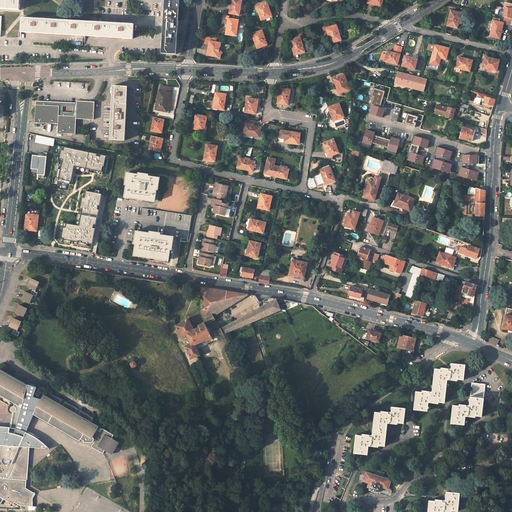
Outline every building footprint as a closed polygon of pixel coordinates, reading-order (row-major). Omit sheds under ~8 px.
[(20,0),(0,0),(0,9),(20,10),(20,0)] [(164,0),(162,53),(176,54),(177,43),(178,17),(179,0),(164,0)] [(241,0),(231,0),(230,13),(239,15),(241,0)] [(511,3),(506,2),(502,16),(504,17),(511,18),(511,3)] [(272,15),(268,3),(257,6),(262,19),(272,15)] [(457,27),(461,13),(450,10),(447,25),(457,27)] [(238,20),(229,18),(229,16),(223,14),(222,23),(228,24),(226,34),(236,36),(238,20)] [(134,23),(104,22),(22,17),(21,32),(31,33),(51,34),(73,35),(96,36),(119,37),(133,38),(134,23)] [(493,20),(490,36),(499,38),(503,22),(493,20)] [(341,39),(336,25),(322,29),(324,36),(329,34),(330,38),(331,42),(341,39)] [(252,33),(257,48),(267,45),(262,30),(252,33)] [(301,39),(300,34),(290,36),(291,39),(290,40),(295,54),(305,51),(301,39)] [(216,37),(210,36),(209,44),(207,54),(218,56),(221,43),(215,42),(216,37)] [(449,48),(429,43),(427,50),(434,51),(431,63),(438,65),(440,57),(446,59),(449,48)] [(397,64),(402,47),(396,45),(394,52),(388,50),(387,54),(385,59),(385,60),(397,64)] [(414,69),(416,59),(405,55),(402,65),(414,69)] [(472,60),(458,56),(455,67),(469,70),(472,60)] [(498,60),(484,56),(482,67),(496,70),(498,60)] [(427,78),(420,76),(398,70),(395,82),(423,90),(427,78)] [(343,75),(333,78),(339,93),(348,89),(343,75)] [(158,90),(154,108),(166,111),(170,93),(169,92),(170,86),(161,84),(159,90),(158,90)] [(121,86),(113,86),(111,140),(125,140),(127,86),(121,86)] [(290,90),(280,88),(277,103),(287,105),(290,90)] [(380,107),(382,99),(381,99),(382,96),(384,96),(385,91),(374,88),(371,96),(373,97),(371,105),(373,106),(371,114),(382,117),(383,113),(382,112),(383,108),(380,107)] [(216,92),(213,107),(224,109),(226,94),(216,92)] [(483,96),(484,93),(477,92),(475,104),(482,105),(482,104),(484,96),(483,96)] [(483,96),(484,96),(482,104),(493,106),(495,96),(484,93),(483,96)] [(257,99),(247,98),(245,111),(255,113),(257,99)] [(39,100),(36,100),(35,121),(58,122),(58,132),(76,133),(77,117),(94,118),(95,101),(83,100),(78,100),(77,102),(72,102),(61,101),(50,101),(39,100)] [(343,116),(339,103),(328,107),(333,120),(343,116)] [(454,110),(439,106),(437,115),(452,120),(455,121),(456,116),(458,116),(459,113),(454,112),(454,110)] [(404,124),(415,127),(416,123),(414,122),(415,120),(422,123),(424,115),(419,113),(418,116),(407,113),(404,124)] [(204,130),(206,116),(195,114),(193,128),(204,130)] [(154,117),(151,130),(161,132),(164,120),(154,117)] [(260,126),(245,124),(243,133),(259,136),(260,126)] [(471,141),(475,131),(463,127),(459,138),(471,141)] [(300,133),(286,130),(284,142),(298,144),(300,133)] [(396,152),(401,138),(398,137),(397,139),(391,137),(391,138),(390,140),(374,135),(375,133),(366,130),(362,142),(371,145),(372,143),(375,144),(384,147),(388,148),(387,150),(396,152)] [(55,138),(37,134),(35,144),(54,148),(55,138)] [(163,138),(153,135),(149,149),(160,151),(163,138)] [(408,160),(422,164),(424,157),(419,155),(417,154),(418,150),(419,150),(419,149),(419,148),(419,146),(421,147),(427,148),(429,140),(415,136),(413,144),(411,143),(409,152),(410,152),(408,160)] [(323,143),(328,156),(338,153),(333,139),(323,143)] [(204,159),(215,161),(217,146),(207,144),(204,159)] [(89,152),(62,147),(55,178),(73,182),(77,166),(85,168),(89,152)] [(432,168),(449,173),(452,164),(445,162),(438,160),(439,156),(446,158),(449,159),(452,151),(438,147),(436,155),(434,159),(432,168)] [(47,156),(33,155),(31,169),(38,169),(38,174),(45,175),(47,156)] [(471,163),(477,163),(477,155),(463,155),(462,163),(466,163),(470,163),(470,164),(471,164),(471,163)] [(240,157),(237,167),(253,170),(255,161),(240,157)] [(268,157),(264,174),(286,178),(288,169),(273,165),(274,158),(268,157)] [(390,172),(393,163),(384,160),(382,170),(390,172)] [(325,184),(335,180),(329,166),(319,170),(320,171),(312,174),(313,177),(316,185),(316,186),(318,185),(318,184),(324,182),(325,184)] [(459,176),(476,181),(478,172),(472,170),(468,169),(469,167),(466,166),(466,168),(463,167),(461,167),(459,176)] [(158,178),(128,173),(124,195),(129,196),(154,200),(158,178)] [(362,198),(373,201),(381,178),(375,177),(375,179),(370,177),(369,177),(368,177),(367,177),(367,178),(366,179),(365,190),(362,198)] [(229,185),(216,182),(214,194),(226,197),(229,185)] [(484,219),(485,191),(476,188),(475,218),(484,219)] [(60,240),(92,245),(102,193),(83,190),(77,223),(64,220),(60,240)] [(272,196),(262,193),(258,207),(269,209),(272,196)] [(414,199),(398,194),(396,201),(394,200),(391,207),(401,206),(403,208),(410,211),(414,199)] [(222,200),(213,198),(211,204),(215,205),(213,211),(225,214),(228,203),(226,203),(222,202),(222,200)] [(136,219),(139,219),(133,254),(150,256),(168,259),(172,236),(180,238),(180,241),(187,242),(191,216),(141,208),(140,215),(137,215),(136,219)] [(38,211),(31,210),(30,214),(27,213),(25,229),(31,230),(31,229),(37,230),(39,215),(38,215),(38,211)] [(349,212),(344,226),(348,227),(347,229),(353,231),(360,213),(353,211),(352,214),(351,214),(352,213),(349,212)] [(383,221),(373,217),(370,225),(373,225),(372,227),(371,227),(369,232),(378,235),(383,221)] [(263,232),(266,222),(251,218),(249,228),(263,232)] [(416,218),(414,225),(425,229),(427,221),(416,218)] [(395,233),(397,227),(389,223),(386,230),(395,233)] [(222,227),(211,224),(208,235),(217,237),(218,234),(221,234),(222,227)] [(202,249),(214,252),(216,245),(213,244),(214,240),(205,238),(202,249)] [(257,257),(261,243),(250,241),(247,254),(257,257)] [(467,248),(459,246),(458,252),(475,258),(479,249),(468,245),(467,248)] [(359,265),(369,269),(371,262),(367,261),(369,257),(367,256),(369,249),(360,246),(356,257),(361,258),(359,265)] [(211,266),(213,255),(201,252),(199,264),(211,266)] [(452,267),(456,257),(440,252),(437,262),(442,263),(441,264),(452,267)] [(345,256),(335,253),(331,265),(332,266),(331,270),(342,273),(343,270),(344,270),(348,259),(345,256)] [(396,258),(385,255),(384,260),(383,262),(391,264),(395,266),(393,270),(401,272),(405,261),(396,258)] [(302,257),(298,256),(297,260),(292,259),(290,274),(304,277),(307,262),(301,261),(302,257)] [(422,268),(411,265),(409,271),(413,272),(405,295),(412,298),(422,268)] [(242,271),(241,275),(258,279),(260,271),(242,267),(241,271),(242,271)] [(421,274),(431,277),(435,279),(436,276),(437,273),(423,268),(421,274)] [(272,271),(261,269),(260,275),(271,277),(272,271)] [(27,293),(22,291),(20,295),(19,297),(19,298),(20,299),(20,300),(21,301),(27,304),(28,301),(29,301),(30,301),(30,300),(29,299),(30,296),(33,297),(35,293),(32,292),(34,289),(35,289),(35,288),(36,288),(36,287),(36,286),(35,285),(37,282),(28,278),(26,282),(25,284),(25,285),(26,286),(26,287),(30,288),(27,293)] [(464,286),(462,285),(458,284),(453,296),(459,298),(461,295),(474,300),(474,296),(476,291),(475,291),(477,285),(466,281),(464,286)] [(362,289),(351,286),(348,294),(359,298),(362,289)] [(217,314),(250,294),(224,291),(201,287),(201,293),(205,308),(201,310),(209,323),(216,319),(213,314),(216,312),(217,314)] [(387,305),(389,296),(369,289),(366,299),(387,305)] [(224,334),(281,310),(276,298),(221,328),(224,334)] [(425,303),(415,300),(414,304),(415,304),(413,313),(422,316),(426,317),(427,312),(423,312),(425,303)] [(24,309),(16,305),(14,309),(13,312),(21,316),(22,314),(23,314),(23,313),(24,313),(24,312),(23,311),(24,309)] [(511,309),(507,308),(502,328),(508,330),(511,330),(511,309)] [(456,313),(449,310),(447,317),(453,319),(456,313)] [(194,329),(188,317),(175,325),(181,339),(187,336),(190,344),(185,346),(190,359),(200,355),(196,344),(206,340),(206,342),(213,338),(204,322),(198,326),(198,327),(194,329)] [(8,327),(12,328),(9,334),(15,337),(17,333),(14,332),(16,328),(17,328),(18,327),(18,326),(18,325),(17,324),(19,322),(10,318),(8,322),(7,324),(7,325),(8,326),(8,327)] [(224,334),(221,328),(214,332),(217,337),(224,334)] [(380,342),(382,333),(370,330),(369,334),(365,333),(363,339),(380,342)] [(416,338),(399,334),(396,346),(413,350),(416,338)] [(499,340),(490,336),(488,342),(496,345),(496,344),(497,344),(499,340)] [(416,392),(414,410),(427,412),(429,403),(438,404),(438,403),(444,403),(448,381),(457,382),(458,380),(464,380),(466,365),(452,364),(451,369),(447,368),(443,367),(442,369),(435,369),(432,392),(427,392),(422,391),(422,393),(416,392)] [(34,390),(0,369),(0,395),(13,404),(13,407),(12,407),(11,408),(10,408),(10,409),(10,410),(10,411),(11,412),(12,413),(9,428),(2,427),(0,426),(0,445),(1,446),(0,451),(0,497),(13,505),(14,503),(19,506),(20,507),(32,507),(32,504),(30,503),(35,493),(25,489),(28,448),(49,449),(45,445),(41,441),(36,438),(32,435),(30,434),(26,432),(33,415),(79,441),(80,439),(84,441),(83,442),(92,443),(94,440),(95,440),(91,447),(102,454),(104,451),(110,455),(118,442),(112,439),(114,435),(102,428),(100,432),(97,430),(99,426),(91,422),(94,417),(81,409),(78,414),(75,412),(78,407),(66,400),(63,405),(60,403),(62,398),(49,390),(46,395),(43,393),(40,398),(32,396),(34,390)] [(482,417),(485,385),(472,383),(469,406),(460,405),(460,406),(453,406),(451,424),(464,426),(466,417),(470,418),(475,419),(475,417),(482,417)] [(382,413),(375,412),(373,435),(368,434),(363,434),(363,436),(357,435),(355,453),(368,455),(369,446),(375,447),(375,445),(386,446),(388,423),(397,424),(398,422),(404,423),(406,409),(392,407),(392,412),(382,411),(382,413)] [(385,472),(377,470),(375,474),(367,472),(364,481),(370,483),(369,488),(371,488),(370,490),(379,493),(379,491),(389,494),(392,494),(393,491),(392,490),(389,489),(392,481),(392,480),(384,477),(385,475),(385,472)] [(442,511),(442,510),(453,511),(453,510),(459,510),(461,493),(446,491),(445,500),(439,499),(436,499),(436,501),(430,500),(428,511),(442,511)]
